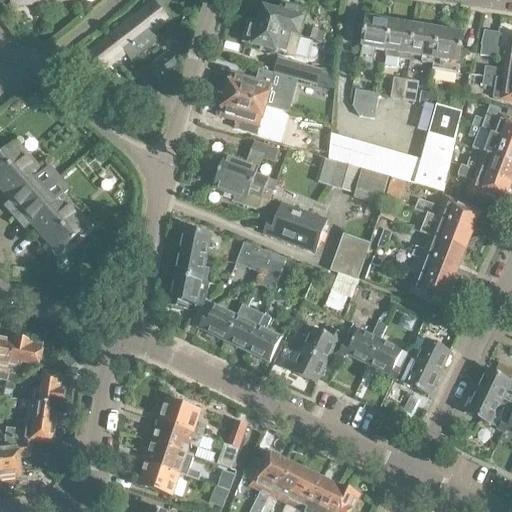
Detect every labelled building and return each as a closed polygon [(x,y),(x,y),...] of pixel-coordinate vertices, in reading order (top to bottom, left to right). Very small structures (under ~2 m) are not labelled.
[(153,2),(110,36),(124,54),(127,52),(131,59),(153,42),(152,40),(159,34),(155,29),(167,20),(153,2)] [(259,24),(299,36),(306,12),(306,11),(282,4),(280,13),(263,8),(259,24)] [(375,50),(386,52),(391,21),(367,17),(359,63),(359,65),(372,67),(375,50)] [(386,52),(385,58),(410,62),(411,56),(410,56),(416,25),(391,21),(386,52)] [(299,37),(299,36),(259,24),(252,22),(245,44),(295,58),(301,37),(299,37)] [(410,56),(411,56),(422,58),(421,64),(433,66),(439,29),(416,25),(410,56)] [(316,42),(319,32),(307,29),(304,39),(316,42)] [(460,64),(458,64),(463,33),(439,29),(433,66),(432,72),(458,77),(460,64)] [(480,57),(504,61),(511,61),(511,40),(507,40),(506,51),(497,49),(500,34),(484,32),(480,47),(482,48),(480,57)] [(83,86),(124,54),(110,36),(69,69),(83,86)] [(179,68),(167,53),(147,68),(162,87),(174,78),(170,74),(179,68)] [(322,72),(278,59),(273,75),(318,88),(322,72)] [(485,68),(484,77),(511,80),(511,61),(504,61),(503,71),(485,68)] [(232,75),(226,96),(286,113),(289,104),(278,100),(269,97),(272,86),(232,75)] [(482,87),(494,89),(493,100),(500,101),(500,100),(511,101),(511,80),(484,77),(482,87)] [(390,98),(402,100),(406,80),(393,78),(390,98)] [(414,102),(418,82),(406,80),(402,100),(414,102)] [(453,89),(450,110),(462,113),(466,92),(453,89)] [(374,121),(379,96),(356,92),(354,108),(359,118),(374,121)] [(429,97),(420,95),(419,103),(428,104),(429,97)] [(261,128),(263,119),(286,126),(289,114),(286,113),(226,96),(220,117),(261,128)] [(428,135),(455,143),(462,113),(450,110),(436,106),(429,131),(428,135)] [(511,142),(511,120),(499,115),(501,112),(491,109),(490,110),(481,106),(473,127),(511,142)] [(472,148),(483,153),(511,163),(511,142),(473,128),(469,137),(475,140),(472,148)] [(290,135),(269,129),(265,143),(286,148),(289,139),(290,135)] [(328,161),(338,164),(339,164),(347,140),(331,135),(330,145),(328,161)] [(424,150),(452,159),(455,143),(428,135),(424,150)] [(286,150),(319,159),(321,148),(289,139),(286,148),(286,150)] [(347,140),(339,164),(351,168),(359,143),(347,140)] [(6,207),(16,219),(62,179),(51,167),(43,174),(16,143),(0,157),(0,184),(13,200),(6,207)] [(219,168),(220,171),(219,174),(274,193),(277,183),(269,180),(256,175),(259,170),(259,169),(261,162),(262,159),(274,163),(278,152),(254,143),(250,155),(249,158),(247,164),(226,156),(224,162),(221,163),(219,168)] [(321,148),(319,159),(328,161),(330,145),(322,143),(321,148)] [(359,143),(351,168),(360,170),(363,171),(365,172),(372,147),(359,143)] [(372,147),(365,172),(378,175),(386,151),(372,147)] [(444,194),(452,159),(424,150),(421,161),(412,159),(405,183),(414,186),(414,185),(444,194)] [(386,151),(378,175),(390,179),(391,179),(399,155),(386,151)] [(463,156),(459,164),(510,184),(511,179),(511,163),(483,153),(478,167),(470,164),(472,159),(463,156)] [(399,155),(391,179),(397,181),(405,183),(412,159),(399,155)] [(353,195),(360,170),(351,168),(339,164),(338,164),(331,189),(353,195)] [(458,177),(472,183),(469,191),(503,204),(510,184),(459,164),(458,165),(461,167),(458,177)] [(354,200),(381,208),(390,179),(378,175),(365,172),(363,171),(354,200)] [(213,183),(215,186),(214,188),(225,193),(235,196),(233,202),(233,203),(245,207),(259,212),(260,211),(263,201),(269,203),(270,203),(274,193),(219,174),(219,176),(215,177),(213,183)] [(26,230),(33,223),(60,254),(90,227),(63,197),(71,190),(62,179),(16,219),(26,230)] [(391,180),(385,201),(399,205),(405,185),(391,180)] [(454,194),(463,197),(466,189),(457,186),(456,187),(448,184),(446,190),(455,193),(454,194)] [(418,204),(416,209),(472,231),(479,211),(445,199),(442,209),(419,200),(418,204)] [(275,223),(269,220),(263,235),(293,246),(305,214),(282,206),(275,223)] [(380,218),(388,221),(394,223),(397,213),(383,208),(380,218)] [(428,220),(436,223),(431,237),(465,249),(472,231),(416,209),(412,220),(426,225),(428,220)] [(328,222),(305,214),(293,246),(316,254),(328,222)] [(185,229),(180,254),(206,258),(207,250),(213,251),(214,245),(209,243),(210,234),(185,229)] [(384,231),(381,240),(389,243),(393,234),(384,231)] [(330,273),(338,276),(357,282),(371,246),(343,236),(330,273)] [(458,268),(465,249),(431,237),(426,252),(416,248),(415,252),(458,268)] [(386,252),(389,243),(381,240),(378,249),(386,252)] [(236,266),(248,271),(257,249),(244,244),(241,252),(236,265),(236,266)] [(263,276),(271,255),(257,249),(248,271),(261,276),(263,276)] [(231,263),(236,265),(241,252),(236,250),(231,263)] [(415,252),(413,257),(422,261),(418,274),(451,286),(458,268),(415,252)] [(180,254),(176,277),(207,283),(210,270),(204,269),(206,258),(180,254)] [(273,256),(271,255),(263,276),(261,276),(257,286),(274,293),(287,261),(273,255),(273,256)] [(384,262),(374,259),(371,267),(380,270),(384,262)] [(14,268),(13,278),(27,281),(29,270),(14,268)] [(412,285),(409,292),(447,306),(453,288),(451,287),(451,286),(418,274),(417,275),(408,271),(406,276),(403,275),(401,280),(412,285)] [(356,287),(357,282),(338,276),(331,293),(351,300),(352,297),(355,287),(356,287)] [(170,306),(172,307),(171,310),(183,313),(184,309),(187,310),(188,304),(203,307),(205,305),(210,284),(207,284),(207,283),(176,277),(170,306)] [(238,317),(226,341),(248,351),(264,317),(243,306),(238,317)] [(200,328),(226,341),(238,317),(216,307),(212,315),(207,313),(200,328)] [(388,307),(385,315),(391,317),(394,309),(388,307)] [(264,317),(248,351),(270,362),(281,339),(266,331),(271,320),(264,317)] [(347,354),(368,365),(380,341),(385,332),(387,327),(379,323),(378,323),(372,337),(358,331),(350,347),(344,344),(339,353),(346,356),(347,354)] [(306,342),(302,351),(326,362),(336,340),(338,341),(341,335),(332,330),(328,337),(313,329),(306,342)] [(416,362),(439,374),(450,352),(427,340),(419,356),(416,362)] [(8,341),(1,370),(7,371),(5,384),(2,402),(9,403),(9,400),(10,401),(13,385),(16,383),(18,374),(21,364),(36,367),(40,348),(8,341)] [(389,375),(389,377),(405,385),(416,362),(419,356),(410,351),(405,363),(403,362),(404,360),(398,358),(401,352),(380,341),(368,365),(389,375)] [(323,368),(326,362),(302,351),(295,366),(286,362),(283,369),(315,384),(323,368)] [(60,360),(67,370),(76,364),(70,354),(60,360)] [(416,362),(405,385),(428,396),(439,374),(416,362)] [(487,370),(477,392),(511,408),(511,405),(511,381),(487,370)] [(28,397),(27,403),(58,407),(62,378),(41,376),(39,391),(29,389),(28,397)] [(477,392),(466,414),(498,429),(502,421),(504,422),(511,408),(477,392)] [(8,410),(26,413),(25,422),(55,426),(58,407),(27,403),(10,401),(9,400),(9,403),(8,410)] [(166,400),(159,422),(203,437),(207,427),(196,423),(200,412),(166,400)] [(506,430),(511,433),(511,416),(509,424),(504,422),(502,421),(498,429),(505,433),(506,430)] [(21,441),(21,447),(30,457),(32,443),(52,445),(55,426),(25,422),(23,432),(5,430),(4,438),(21,441)] [(159,422),(151,443),(186,454),(188,446),(199,450),(210,454),(214,442),(203,438),(203,437),(159,422)] [(235,423),(227,446),(239,451),(248,427),(235,423)] [(3,449),(0,449),(0,478),(19,477),(16,458),(30,457),(21,447),(21,441),(4,438),(3,449)] [(151,443),(145,464),(185,477),(199,482),(202,474),(190,471),(195,458),(185,455),(186,454),(151,443)] [(224,445),(217,466),(232,471),(239,451),(227,446),(224,445)] [(261,511),(263,509),(285,464),(266,455),(263,462),(252,485),(251,487),(261,492),(252,511),(251,511),(261,511)] [(172,496),(177,480),(183,482),(185,477),(145,464),(138,485),(172,496)] [(277,500),(287,505),(303,472),(285,464),(263,509),(270,511),(274,505),(271,503),(273,499),(277,500)] [(237,477),(222,472),(215,489),(218,490),(230,495),(237,477)] [(305,511),(321,481),(303,472),(287,505),(296,510),(294,511),(305,511)] [(305,511),(328,511),(339,490),(321,481),(305,511)] [(350,511),(359,495),(341,487),(339,490),(328,511),(350,511)] [(212,503),(224,508),(230,495),(218,490),(212,503)]
